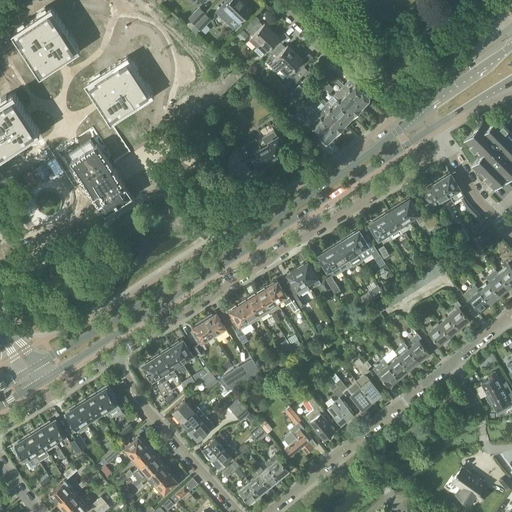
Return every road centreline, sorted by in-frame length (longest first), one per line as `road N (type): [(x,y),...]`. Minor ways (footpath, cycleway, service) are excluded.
road 1 (secondary): [(39,381),(430,129)]
road 2 (residential): [(112,357),(447,150)]
road 3 (secondary): [(240,239),(32,369)]
road 4 (secondary): [(404,126),(240,239)]
road 5 (residential): [(237,511),(150,414),(112,357)]
road 6 (residential): [(404,126),(274,0)]
road 7 (residential): [(240,239),(216,183),(179,149),(162,145),(127,168)]
road 8 (residential): [(0,427),(112,357)]
road 9 (residential): [(449,365),(354,443)]
